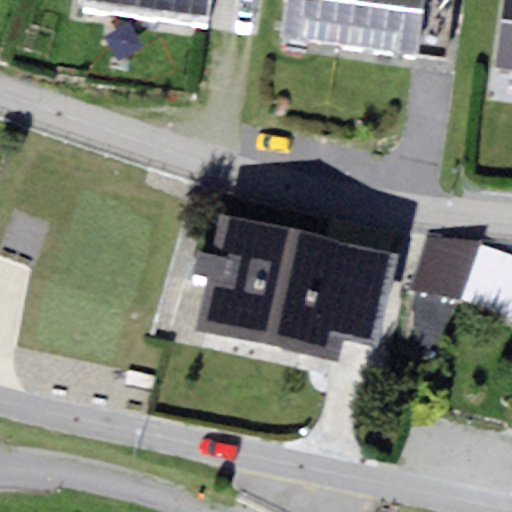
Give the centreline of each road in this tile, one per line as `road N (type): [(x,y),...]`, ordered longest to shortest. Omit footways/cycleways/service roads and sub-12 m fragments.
road 1 (residential): [(0,91),(322,187),(511,223)]
road 2 (residential): [(0,389),(495,511)]
road 3 (residential): [(206,511),(78,474),(0,471)]
